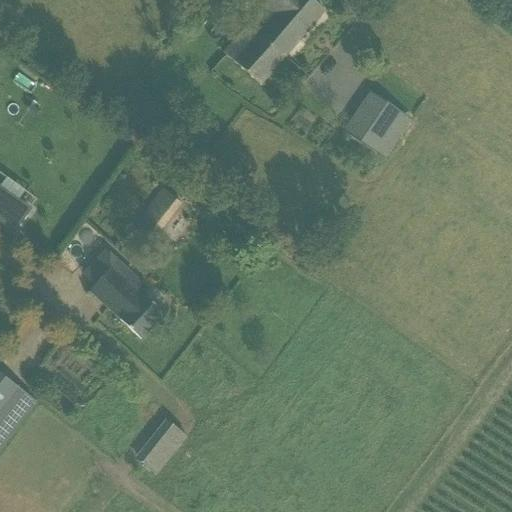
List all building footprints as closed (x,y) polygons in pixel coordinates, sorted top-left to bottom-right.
[(253,0),(262,8),(224,54),(262,84),(324,12),(310,0),(253,0)] [(408,119),(373,95),(346,133),(382,157),(408,119)] [(29,211),(0,190),(0,221),(14,231),(29,211)] [(137,230),(147,236),(152,240),(166,223),(149,210),(135,228),(137,230)] [(148,291),(132,277),(128,282),(113,268),(95,287),(90,293),(91,294),(120,321),(120,322),(141,341),(154,326),(164,316),(144,297),(148,291)] [(0,452),(38,405),(20,391),(0,375),(0,452)] [(167,420),(137,459),(158,475),(188,436),(167,420)]
